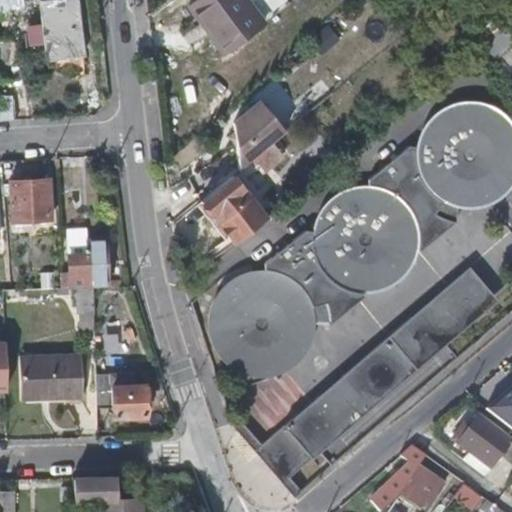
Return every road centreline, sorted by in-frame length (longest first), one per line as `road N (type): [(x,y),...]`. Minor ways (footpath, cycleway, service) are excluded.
road 1 (residential): [(211,450),(152,278),(136,136)]
road 2 (residential): [(511,339),(309,511)]
road 3 (residential): [(211,450),(0,461)]
road 4 (residential): [(136,136),(122,0)]
road 5 (residential): [(136,136),(0,145)]
